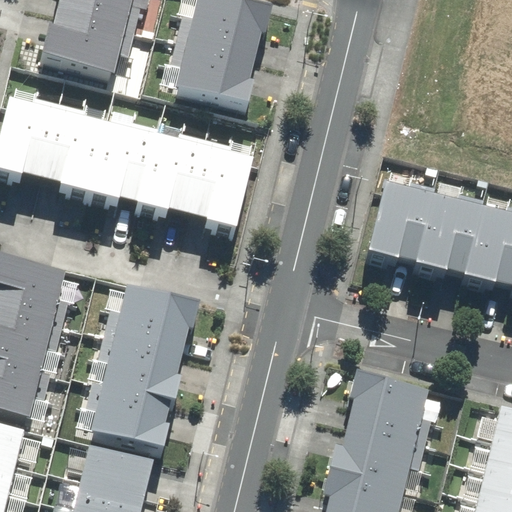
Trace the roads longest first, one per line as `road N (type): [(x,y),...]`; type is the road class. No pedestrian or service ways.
road 1 (residential): [(286,305),(358,0)]
road 2 (residential): [(286,305),(0,229)]
road 3 (residential): [(511,363),(286,305)]
road 4 (residential): [(236,511),(286,305)]
